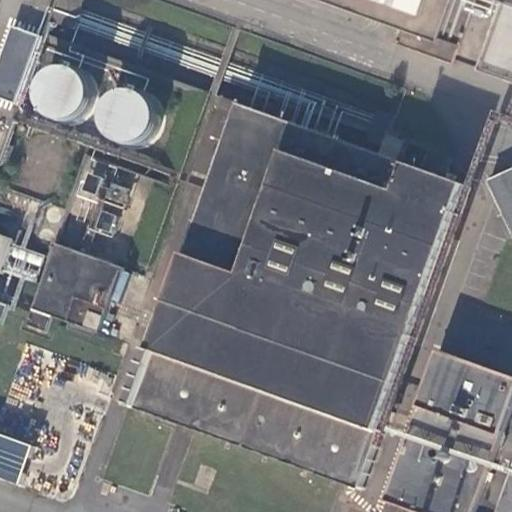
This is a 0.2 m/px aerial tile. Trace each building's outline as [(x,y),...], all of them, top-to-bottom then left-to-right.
[(74,22),(81,0),(57,0),(52,14),(74,22)] [(511,0),(346,0),(464,42),(479,0),(508,0),(487,61),(511,70),(511,0)] [(0,99),(13,104),(38,35),(10,25),(0,52),(0,99)] [(448,58),(453,45),(432,37),(428,51),(448,58)] [(86,58),(77,50),(72,48),(66,48),(54,51),(44,59),(40,69),(41,83),(51,95),(64,100),(75,97),(86,90),(91,82),(92,70),(86,58)] [(159,85),(150,76),(145,74),(134,73),(122,77),(114,87),(112,100),(115,113),(124,122),(136,125),(148,123),(157,117),(162,108),(163,96),(159,85)] [(365,136),(392,146),(398,129),(390,126),(400,95),(388,91),(382,108),(375,105),(365,136)] [(362,484),(469,183),(455,178),(468,140),(452,134),(438,172),(241,102),(220,162),(107,122),(57,260),(171,301),(134,402),(362,484)] [(61,128),(51,120),(47,119),(39,118),(29,120),(19,129),(15,141),(16,151),(24,163),(35,170),(44,169),(55,166),(63,158),(66,149),(66,137),(61,128)] [(511,167),(485,179),(511,238),(511,167)] [(475,511),(511,411),(511,368),(445,344),(391,494),(442,511),(475,511)] [(0,478),(16,485),(30,445),(0,434),(0,478)] [(511,511),(511,475),(499,511),(511,511)]
